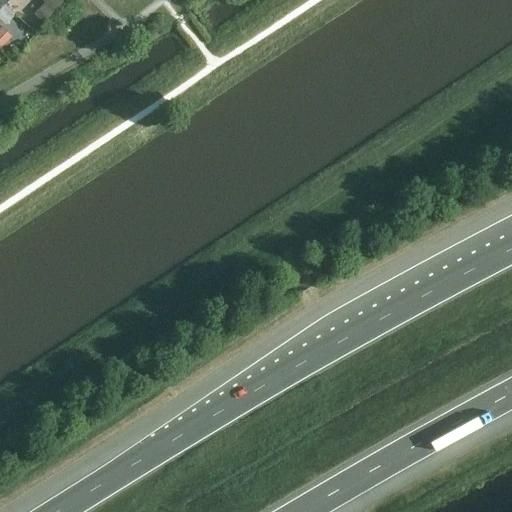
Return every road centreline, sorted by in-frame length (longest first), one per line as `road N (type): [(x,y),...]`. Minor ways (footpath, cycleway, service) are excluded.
road 1 (motorway): [(511,249),(336,344),(58,511)]
road 2 (motorway): [(299,511),(511,394)]
